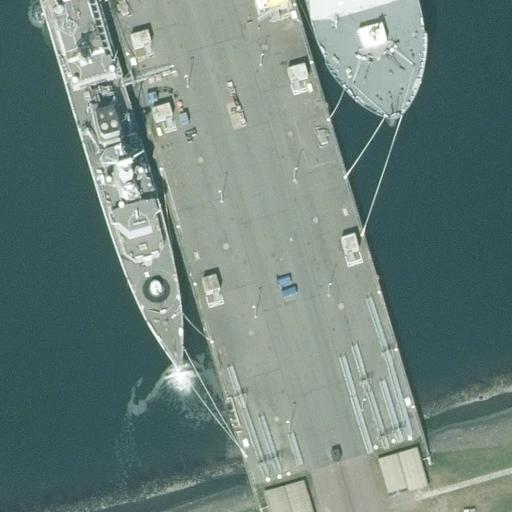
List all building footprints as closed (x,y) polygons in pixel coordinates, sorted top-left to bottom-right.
[(266,0),(269,12),(286,7),(284,0),(266,0)] [(130,40),(134,52),(151,46),(148,35),(130,40)] [(287,73),(291,85),(308,80),(304,68),(287,73)] [(152,113),(155,125),(172,119),(169,108),(152,113)] [(341,243),(345,256),(359,252),(354,239),(341,243)] [(202,283),(206,297),(220,293),(215,279),(202,283)] [(428,489),(417,451),(377,463),(388,501),(428,489)] [(312,511),(304,484),(264,496),(268,511),(312,511)]
